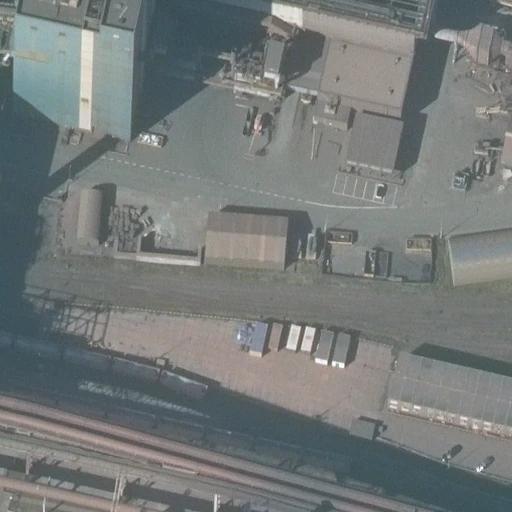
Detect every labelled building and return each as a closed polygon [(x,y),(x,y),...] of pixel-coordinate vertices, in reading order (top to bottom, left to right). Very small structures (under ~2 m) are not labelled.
[(11,116),(11,117),(24,120),(65,129),(70,130),(81,133),(90,134),(107,138),(110,139),(119,141),(124,142),(128,143),(129,139),(133,122),(143,79),(144,75),(154,29),(104,17),(67,9),(61,8),(38,2),(27,0),(26,0),(20,28),(14,26),(12,36),(18,37),(12,63),(23,65),(19,81),(11,116)] [(349,116),(384,123),(399,126),(413,65),(426,0),(82,0),(160,17),(293,47),(289,68),(282,101),(295,104),(296,104),(313,108),(314,108),(315,108),(312,119),(311,125),(321,127),(329,128),(345,132),(349,116)] [(199,65),(195,64),(181,61),(166,57),(163,57),(160,73),(159,75),(162,75),(191,82),(195,83),(232,91),(235,92),(267,99),(269,99),(273,81),(271,81),(239,74),(236,73),(199,65)] [(489,156),(511,162),(511,116),(501,113),(489,156)] [(389,159),(346,150),(342,171),(391,181),(401,134),(395,133),(389,159)] [(99,221),(101,198),(79,197),(75,245),(97,247),(99,221)] [(19,208),(3,204),(1,216),(17,220),(19,208)] [(287,230),(206,222),(202,265),(283,273),(287,230)] [(511,231),(446,241),(452,288),(511,280),(511,231)] [(386,410),(511,439),(511,389),(397,363),(394,374),(386,409),(386,410)]
